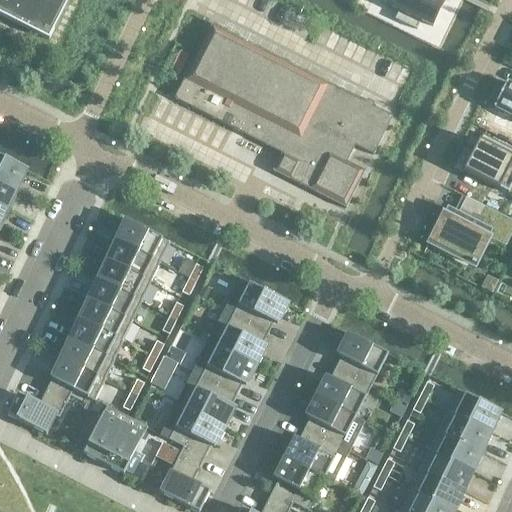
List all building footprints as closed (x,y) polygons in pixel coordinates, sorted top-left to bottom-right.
[(0,0),(0,16),(49,41),(69,0),(0,0)] [(430,26),(442,3),(435,0),(380,0),(389,5),(388,7),(399,12),(395,20),(417,31),(421,22),(430,26)] [(273,172),(346,209),(365,172),(347,163),(355,147),(373,156),(393,117),(220,31),(221,28),(212,24),(195,58),(181,86),(175,97),(173,100),(282,155),(300,163),(295,172),(291,180),(273,171),(273,172)] [(188,56),(179,52),(168,74),(177,78),(188,56)] [(511,119),(511,85),(507,83),(493,110),(511,119)] [(508,195),(511,186),(511,150),(482,135),(463,172),(508,195)] [(282,155),(273,171),(291,180),(295,172),(300,163),(282,155)] [(0,156),(0,182),(17,191),(18,190),(17,189),(26,172),(27,171),(0,156)] [(17,191),(0,182),(0,207),(8,211),(8,209),(17,191)] [(478,259),(489,238),(506,247),(511,234),(511,221),(466,198),(458,214),(447,208),(430,243),(448,252),(452,245),(478,259)] [(170,244),(127,222),(126,223),(116,243),(160,265),(161,263),(160,263),(170,244)] [(160,265),(116,243),(116,244),(116,245),(107,262),(151,284),(151,283),(160,265)] [(151,284),(107,262),(107,264),(98,282),(142,304),(142,303),(142,302),(151,284)] [(178,274),(189,280),(196,266),(188,262),(184,262),(178,274)] [(203,269),(196,266),(189,280),(196,283),(203,269)] [(196,283),(189,280),(182,294),(189,297),(196,283)] [(288,305),(240,280),(223,312),(268,335),(278,316),(281,317),(287,306),(288,305)] [(142,304),(98,282),(97,283),(98,284),(89,301),(132,323),(133,322),(142,304)] [(203,285),(196,298),(205,302),(211,289),(203,285)] [(132,323),(89,301),(88,303),(89,303),(80,321),(123,343),(124,342),(123,342),(132,323)] [(184,308),(176,304),(169,318),(176,322),(184,308)] [(268,335),(223,312),(208,343),(256,367),(262,356),(259,354),(268,335)] [(176,322),(169,318),(162,332),(169,336),(176,322)] [(123,343),(80,321),(79,322),(80,323),(71,341),(114,363),(115,361),(114,361),(123,343)] [(388,356),(349,335),(348,336),(342,348),(346,350),(335,369),(372,388),(388,356)] [(114,363),(71,341),(70,342),(71,342),(61,360),(105,382),(105,381),(114,363)] [(164,346),(157,342),(149,356),(157,360),(164,346)] [(256,367),(208,343),(192,373),(237,396),(247,376),(250,378),(256,367)] [(157,360),(149,356),(142,370),(150,374),(157,360)] [(105,382),(61,360),(61,362),(52,380),(95,402),(105,382)] [(173,366),(164,361),(153,382),(163,387),(173,366)] [(372,388),(335,369),(325,390),(322,388),(317,399),(356,418),(372,388)] [(237,396),(192,373),(176,404),(224,429),(230,417),(227,415),(237,396)] [(95,402),(52,380),(45,393),(67,404),(73,392),(94,402),(95,402)] [(144,385),(137,381),(130,395),(137,399),(144,385)] [(434,387),(427,384),(420,397),(427,401),(434,387)] [(412,397),(399,391),(395,400),(407,406),(412,397)] [(500,413),(458,391),(447,412),(491,434),(491,432),(500,414),(500,413)] [(39,406),(21,397),(17,405),(13,404),(9,412),(7,416),(14,420),(46,436),(56,417),(59,419),(67,404),(45,393),(39,406)] [(137,399),(130,395),(123,409),(130,413),(137,399)] [(427,401),(420,397),(412,412),(420,415),(427,401)] [(356,418),(317,399),(311,410),(314,411),(304,431),(349,454),(365,423),(356,418)] [(96,403),(91,412),(101,418),(106,408),(96,403)] [(406,409),(395,403),(390,413),(401,418),(406,409)] [(224,429),(176,404),(161,435),(160,437),(183,448),(184,447),(205,458),(216,437),(219,439),(224,429)] [(127,418),(107,408),(106,408),(101,418),(82,455),(86,457),(96,462),(103,466),(128,418),(127,418)] [(491,434),(447,412),(446,413),(447,414),(438,431),(481,453),(482,452),(481,452),(491,434)] [(133,421),(128,418),(103,466),(110,469),(119,474),(123,476),(125,472),(133,476),(142,457),(135,453),(148,428),(133,421)] [(415,426),(407,422),(400,436),(407,440),(415,426)] [(349,454),(304,431),(294,450),(291,449),(285,460),(324,480),(333,485),(349,454)] [(481,453),(438,431),(437,433),(438,433),(429,451),(472,473),(473,472),(472,471),(481,453)] [(407,440),(400,436),(393,450),(400,454),(407,440)] [(163,444),(156,459),(174,468),(177,461),(181,454),(163,444)] [(202,465),(205,458),(184,447),(183,448),(182,451),(181,454),(177,461),(198,471),(202,465)] [(371,450),(366,460),(377,465),(382,456),(371,450)] [(472,473),(429,451),(428,452),(428,453),(420,470),(463,493),(464,491),(463,491),(472,473)] [(324,480),(285,460),(280,471),(283,473),(273,492),(309,511),(324,480)] [(198,471),(177,461),(174,468),(160,495),(191,511),(193,511),(200,511),(201,510),(205,502),(202,500),(206,491),(192,484),(198,471)] [(394,465),(387,461),(380,475),(387,479),(394,465)] [(352,494),(360,499),(376,468),(368,463),(352,494)] [(463,493),(420,470),(419,472),(410,490),(453,511),(455,511),(454,510),(463,493)] [(387,479),(380,475),(373,489),(380,492),(387,479)] [(344,481),(339,478),(336,485),(341,487),(344,481)] [(453,511),(410,490),(410,492),(401,509),(406,511),(453,511)] [(309,511),(273,492),(269,499),(266,506),(277,511),(289,511),(290,510),(292,507),(293,504),(308,511),(309,511)] [(370,511),(375,503),(367,499),(360,511),(370,511)]
